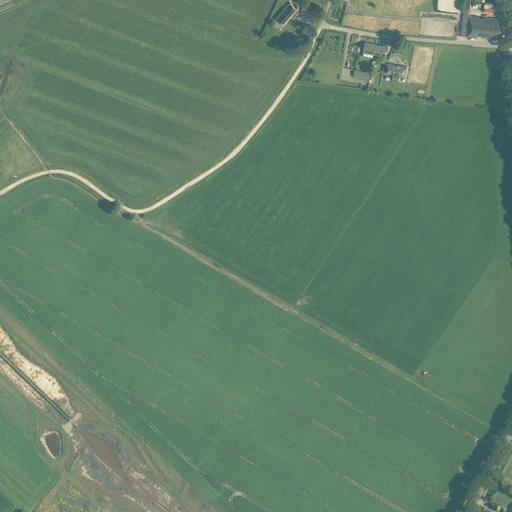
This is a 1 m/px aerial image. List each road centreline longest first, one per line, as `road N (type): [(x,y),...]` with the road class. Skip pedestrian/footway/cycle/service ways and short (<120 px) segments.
road 1 (track): [(0,194),(54,172),(130,210),(154,206),(240,146),(306,58),(320,23)]
road 2 (unclassified): [(510,46),(328,26),(320,23),(330,0)]
road 3 (unknown): [(135,211),(145,227),(295,312)]
